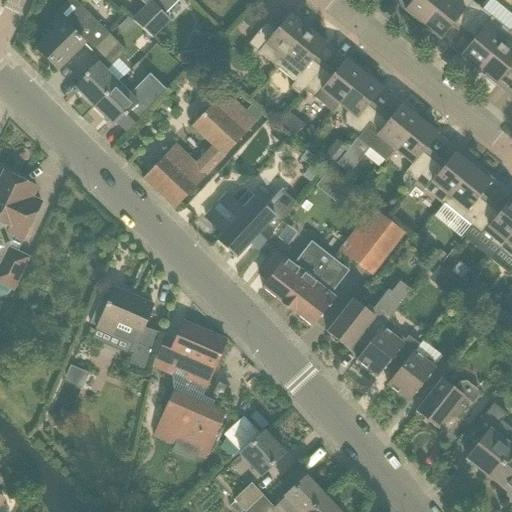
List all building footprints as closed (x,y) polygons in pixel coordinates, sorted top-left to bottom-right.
[(133,19),(154,38),(171,21),(162,11),(170,3),(166,0),(148,0),(150,2),(133,19)] [(413,0),(405,11),(423,25),(443,0),(413,0)] [(441,40),(455,23),(464,31),(482,10),(470,0),(443,0),(423,25),(441,40)] [(37,49),(57,70),(83,44),(91,52),(109,34),(80,6),(37,49)] [(464,31),(474,39),(460,56),(479,71),(510,32),(482,10),(464,31)] [(260,20),(250,12),(242,22),(251,30),(260,20)] [(290,14),(276,31),(266,23),(248,45),(276,68),(308,29),(290,14)] [(125,35),(135,25),(128,18),(118,28),(125,35)] [(322,69),(312,61),(326,44),(308,29),(276,68),(295,82),(290,88),(299,97),(304,90),(322,69)] [(497,86),(511,68),(511,32),(511,31),(510,32),(479,71),(497,86)] [(86,78),(83,81),(76,88),(95,107),(118,84),(105,72),(126,51),(109,34),(91,52),(100,61),(97,64),(97,63),(84,76),(86,78)] [(194,51),(182,54),(185,66),(197,63),(194,51)] [(345,60),(332,77),(322,69),(304,90),(333,113),(339,104),(339,105),(364,75),(345,60)] [(123,115),(125,117),(138,105),(136,103),(139,101),(148,109),(166,91),(150,75),(129,96),(118,84),(95,107),(113,126),(123,115)] [(378,114),(368,106),(382,90),(364,75),(339,105),(348,112),(345,115),(346,124),(360,136),(378,114)] [(144,179),(175,208),(257,123),(225,93),(192,128),(212,146),(195,165),(191,161),(192,159),(176,144),(144,179)] [(401,105),(388,122),(378,114),(360,136),(357,140),(385,162),(395,150),(419,120),(401,105)] [(304,126),(288,113),(278,125),(294,137),(304,126)] [(433,161),(423,153),(438,135),(419,120),(395,150),(412,164),(405,174),(415,182),(433,161)] [(457,151),(442,169),(433,161),(415,182),(443,205),(444,204),(473,169),(468,164),(470,162),(457,151)] [(331,170),(338,160),(331,154),(324,155),(320,161),(331,170)] [(345,154),(338,163),(346,170),(354,161),(345,154)] [(489,206),(479,199),(494,181),(480,170),(478,173),(473,169),(444,204),(472,227),(489,206)] [(37,189),(4,172),(0,180),(0,223),(9,228),(6,234),(12,236),(0,263),(0,285),(10,290),(14,292),(30,258),(18,251),(41,203),(32,198),(37,189)] [(357,197),(346,189),(335,203),(345,211),(357,197)] [(259,251),(296,203),(282,190),(250,225),(240,216),(218,240),(237,257),(250,243),(259,251)] [(472,227),(500,249),(511,234),(511,197),(498,214),(489,206),(472,227)] [(385,217),(391,209),(380,201),(374,209),(385,217)] [(373,209),(340,250),(370,275),(403,233),(373,209)] [(289,244),(297,231),(287,225),(279,237),(289,244)] [(511,234),(500,249),(511,259),(511,234)] [(263,288),(293,312),(315,283),(333,259),(311,242),(293,266),(285,260),(263,288)] [(447,256),(439,250),(434,256),(442,263),(447,257),(447,256)] [(293,312),(313,327),(335,299),(327,292),(345,269),(333,259),(315,283),(293,312)] [(454,295),(462,285),(453,278),(445,287),(454,295)] [(470,288),(476,293),(482,285),(476,281),(470,288)] [(383,329),(391,318),(412,291),(400,282),(391,292),(388,290),(373,310),(368,306),(365,310),(353,300),(327,333),(349,350),(359,337),(369,344),(369,345),(382,328),(383,329)] [(154,306),(113,289),(96,329),(112,336),(117,323),(138,332),(127,369),(146,375),(160,333),(144,328),(154,306)] [(470,294),(466,299),(477,308),(481,303),(470,294)] [(502,302),(498,299),(492,306),(496,310),(502,302)] [(506,318),(511,310),(511,307),(505,302),(498,311),(506,318)] [(183,323),(174,344),(161,372),(170,376),(172,373),(206,388),(226,342),(183,323)] [(369,344),(356,361),(378,378),(388,364),(397,372),(398,372),(413,352),(414,353),(420,345),(408,336),(405,340),(397,334),(394,337),(383,329),(382,328),(369,345),(369,344)] [(387,385),(409,402),(419,389),(429,396),(442,380),(443,380),(451,369),(440,361),(441,359),(421,344),(420,345),(414,353),(413,352),(398,372),(397,372),(387,385)] [(416,413),(437,430),(448,416),(458,425),(479,398),(478,391),(466,381),(459,382),(454,389),(443,380),(442,380),(429,396),(416,413)] [(154,438),(172,445),(170,450),(193,460),(195,455),(204,459),(224,414),(174,392),(154,438)] [(486,435),(466,460),(467,461),(470,457),(480,466),(478,469),(490,478),(511,449),(511,447),(493,433),(507,415),(493,404),(476,427),(486,435)] [(260,477),(285,453),(265,432),(240,456),(260,477)] [(240,453),(226,438),(220,447),(232,460),(240,453)] [(511,449),(490,478),(505,490),(507,487),(511,490),(511,449)] [(273,508),(276,511),(308,511),(325,496),(307,477),(274,508),(273,508)] [(252,484),(234,500),(245,511),(263,496),(252,484)] [(274,508),(263,496),(245,511),(276,511),(273,508),(274,508)] [(339,511),(325,496),(308,511),(339,511)]
